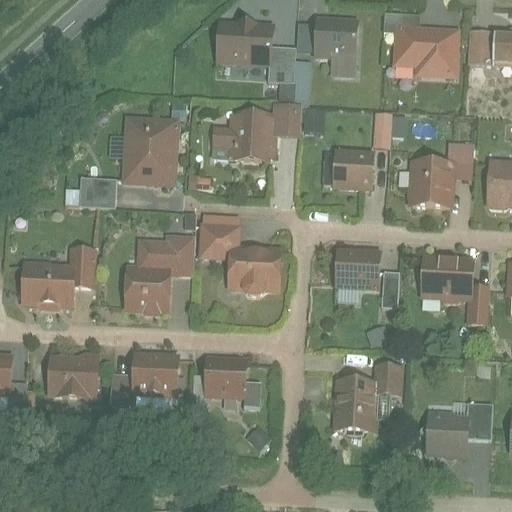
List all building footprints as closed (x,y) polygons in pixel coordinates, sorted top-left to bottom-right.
[(396,29),(418,31),(419,17),(385,15),(384,32),(396,33),(396,29)] [(317,23),(316,58),(357,60),(359,24),(317,23)] [(220,24),(217,63),(268,66),(269,48),(271,27),(220,24)] [(299,59),(315,59),(315,28),(299,28),(299,59)] [(418,31),(396,29),(396,33),(394,67),(415,69),(414,78),(457,80),(460,33),(418,31)] [(470,62),(492,63),(494,35),(494,32),(471,31),(470,62)] [(511,35),(494,35),(492,63),(492,66),(511,67),(511,35)] [(295,49),(269,48),(268,66),(268,83),(293,84),(294,63),(295,49)] [(311,63),(294,63),(293,84),(293,105),(310,106),(311,63)] [(227,131),(212,130),(212,148),(226,148),(226,162),(271,164),(272,138),(296,139),(297,109),(268,108),(268,119),(227,117),(227,131)] [(304,137),(325,137),(326,112),(305,111),(304,137)] [(392,115),(376,115),(374,149),(390,150),(392,115)] [(179,123),(126,120),(123,183),(175,186),(179,123)] [(394,138),(407,139),(407,121),(394,120),(394,138)] [(376,152),(336,149),(334,188),(374,191),(376,152)] [(451,174),(450,192),(467,192),(469,156),(442,154),(441,174),(451,174)] [(326,166),(325,189),(334,189),(335,166),(326,166)] [(483,219),(511,220),(511,172),(485,171),(483,219)] [(441,174),(405,172),(403,219),(448,222),(450,192),(451,174),(441,174)] [(212,182),(195,184),(196,194),(214,191),(212,182)] [(116,185),(81,183),(79,209),(114,211),(116,185)] [(241,228),(204,226),(203,260),(228,261),(227,292),(277,294),(278,254),(240,253),(241,228)] [(163,246),(139,245),(138,276),(126,275),(125,312),(167,314),(169,276),(191,277),(193,240),(164,239),(163,246)] [(369,245),(328,243),(326,281),(367,283),(369,245)] [(69,267),(23,264),(20,308),(72,311),(74,289),(95,290),(98,248),(70,246),(69,267)] [(393,266),(376,265),(375,302),(392,303),(393,266)] [(469,269),(417,266),(415,311),(463,313),(467,313),(467,298),(469,269)] [(511,274),(502,274),(500,308),(511,309),(511,274)] [(483,299),(467,298),(467,313),(463,313),(462,335),(481,336),(483,299)] [(245,358),(210,357),(209,380),(208,396),(244,397),(245,358)] [(177,360),(136,359),(134,380),(134,396),(176,398),(177,360)] [(14,361),(0,360),(0,398),(11,399),(12,385),(14,361)] [(99,362),(52,360),(51,398),(97,399),(99,362)] [(381,377),(334,376),(333,431),(374,432),(375,390),(404,391),(405,362),(381,361),(381,377)] [(134,396),(134,380),(111,380),(111,406),(134,406),(134,396)] [(208,396),(209,380),(195,380),(195,409),(208,409),(208,396)] [(33,387),(12,385),(11,399),(10,421),(30,422),(33,387)] [(465,425),(464,449),(487,451),(490,415),(462,413),(462,425),(465,425)] [(462,425),(423,423),(420,468),(462,471),(464,449),(465,425),(462,425)]
